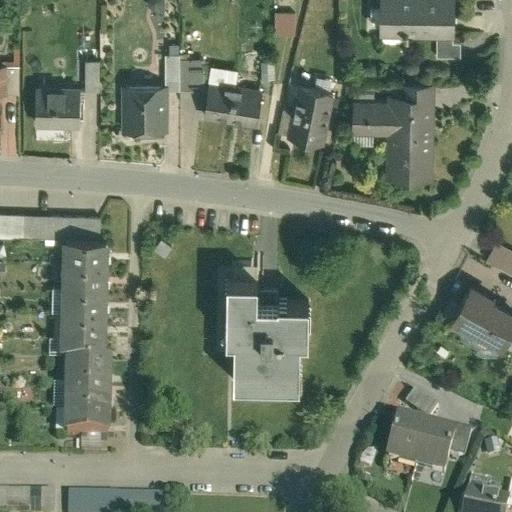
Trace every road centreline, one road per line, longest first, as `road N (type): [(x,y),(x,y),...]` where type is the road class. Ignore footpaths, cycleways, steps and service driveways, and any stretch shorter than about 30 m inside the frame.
road 1 (residential): [(462,238),(416,224),(144,184),(0,174)]
road 2 (residential): [(317,485),(275,474),(0,470)]
road 3 (residential): [(462,238),(317,485)]
road 4 (residential): [(511,94),(462,238)]
